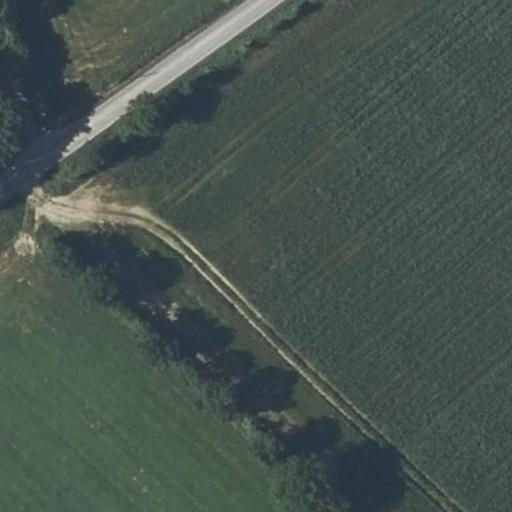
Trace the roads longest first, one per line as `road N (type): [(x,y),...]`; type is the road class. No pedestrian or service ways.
road 1 (unclassified): [(0,201),(280,0)]
road 2 (track): [(53,164),(0,28)]
